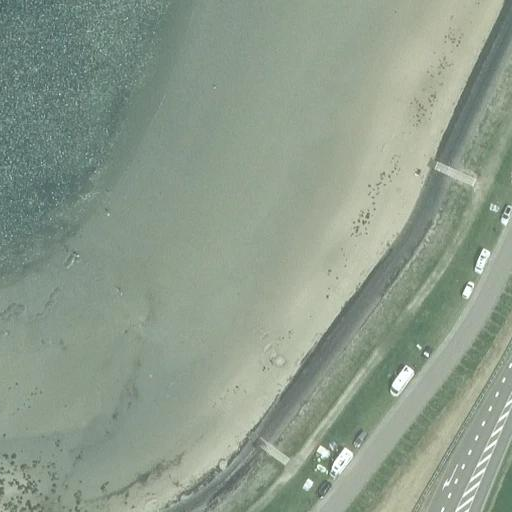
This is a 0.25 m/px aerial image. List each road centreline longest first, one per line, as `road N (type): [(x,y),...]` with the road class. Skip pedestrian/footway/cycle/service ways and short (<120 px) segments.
road 1 (unclassified): [(333,511),(475,315),(511,239)]
road 2 (trunk): [(459,511),(511,396)]
